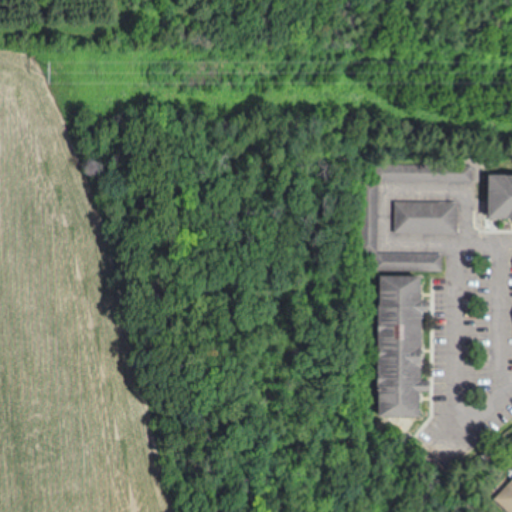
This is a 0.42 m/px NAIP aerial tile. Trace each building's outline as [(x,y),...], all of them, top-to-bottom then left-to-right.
[(478,220),(511,220),(511,303),(511,349),(511,348),(511,175),(479,175),(478,220)] [(362,253),(377,253),(377,188),(362,188),(362,253)] [(426,216),(426,204),(392,204),(392,231),(414,231),(414,216),(426,216)] [(376,255),(376,272),(434,272),(434,255),(376,255)] [(373,276),(411,277),(407,418),(370,418),(373,276)] [(511,511),(511,472),(487,500),(500,511),(511,511)]
